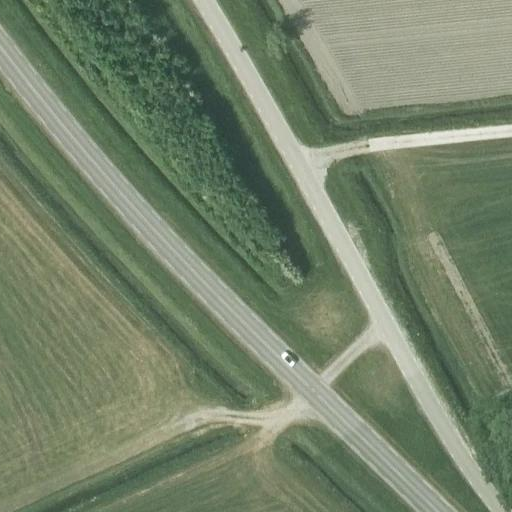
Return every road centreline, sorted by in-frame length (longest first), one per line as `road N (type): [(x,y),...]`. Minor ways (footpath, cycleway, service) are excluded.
road 1 (primary): [(437,511),(74,142),(0,52)]
road 2 (unclassified): [(502,511),(467,466),(206,0)]
road 3 (track): [(297,158),(511,129)]
road 4 (track): [(224,414),(274,418),(298,404),(385,319)]
